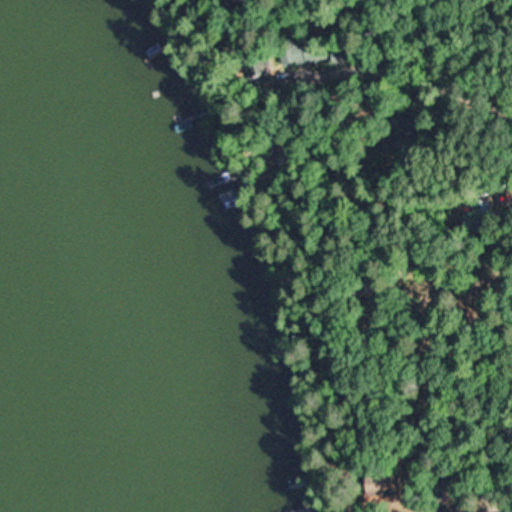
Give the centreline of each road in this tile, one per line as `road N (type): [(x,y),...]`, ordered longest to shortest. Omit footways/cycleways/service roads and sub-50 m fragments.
road 1 (residential): [(511,82),(314,47)]
road 2 (residential): [(511,426),(379,443)]
